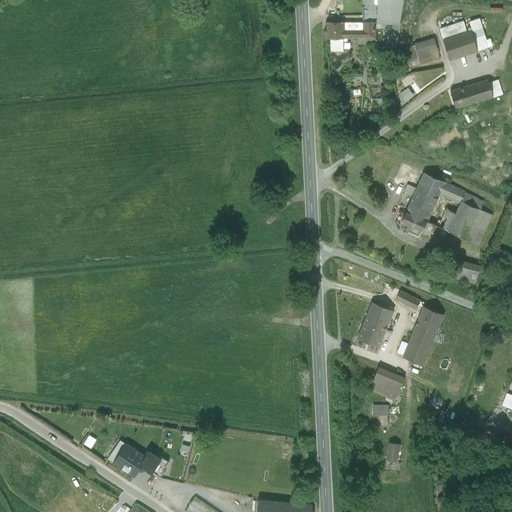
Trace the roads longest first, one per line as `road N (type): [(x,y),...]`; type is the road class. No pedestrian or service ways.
road 1 (secondary): [(325,511),(312,244)]
road 2 (secondary): [(312,244),(300,0)]
road 3 (unclassified): [(312,244),(486,311),(511,305)]
road 4 (unclassified): [(0,407),(164,511)]
